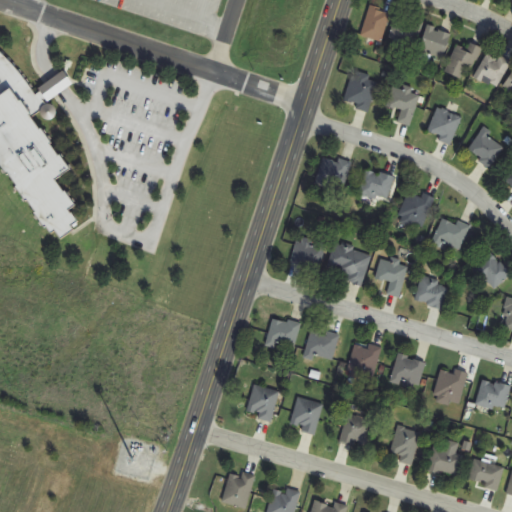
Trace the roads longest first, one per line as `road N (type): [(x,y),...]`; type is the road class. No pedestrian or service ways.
road 1 (tertiary): [(174,511),(351,0)]
road 2 (residential): [(4,0),(317,105)]
road 3 (residential): [(469,511),(206,433)]
road 4 (residential): [(256,281),(511,361)]
road 5 (residential): [(511,229),(480,197),(416,156),(313,120)]
